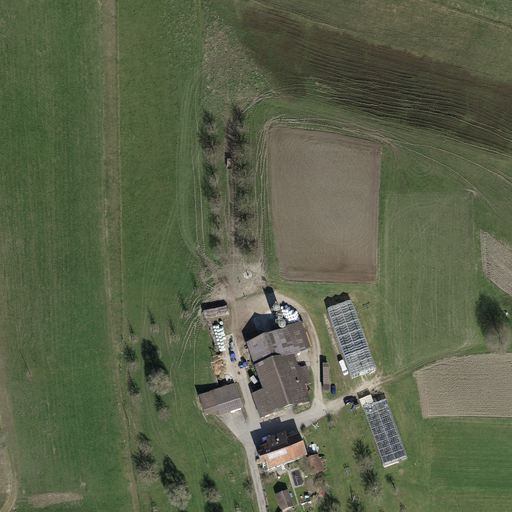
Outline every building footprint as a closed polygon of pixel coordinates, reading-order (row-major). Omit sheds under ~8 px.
[(376,370),(355,301),(330,309),(352,377),(376,370)] [(312,352),(302,326),(245,348),(254,373),(294,358),(312,352)] [(294,358),(254,373),(262,393),(251,397),(261,423),(311,407),(305,388),(313,385),(307,368),(299,371),(294,358)] [(242,412),(236,388),(199,399),(205,421),(218,421),(242,412)] [(383,465),(408,457),(400,433),(391,435),(389,428),(384,430),(382,422),(394,418),(388,400),(365,407),(383,465)] [(290,445),(288,439),(266,447),(267,450),(260,453),(267,472),(270,470),(272,477),(310,464),(311,463),(304,441),(290,445)] [(323,465),(321,460),(311,463),(310,464),(315,480),(332,474),(328,463),(323,465)] [(293,511),(296,511),(291,496),(279,500),(282,511),(293,511)]
